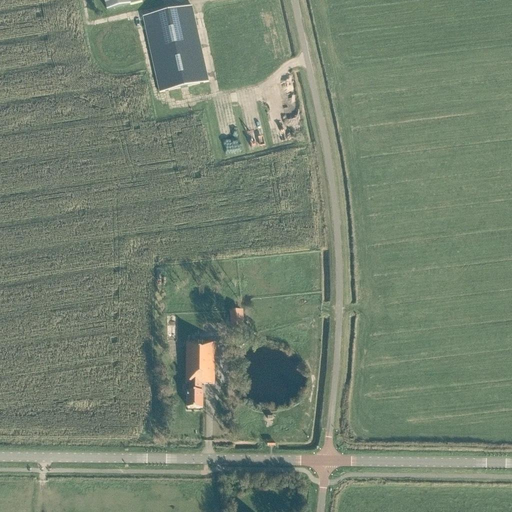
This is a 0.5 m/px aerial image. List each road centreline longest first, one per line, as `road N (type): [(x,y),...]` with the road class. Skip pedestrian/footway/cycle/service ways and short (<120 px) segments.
road 1 (unclassified): [(326,459),(341,290),(336,207),(296,0)]
road 2 (tertiary): [(326,459),(0,457)]
road 3 (tertiary): [(326,459),(511,462)]
